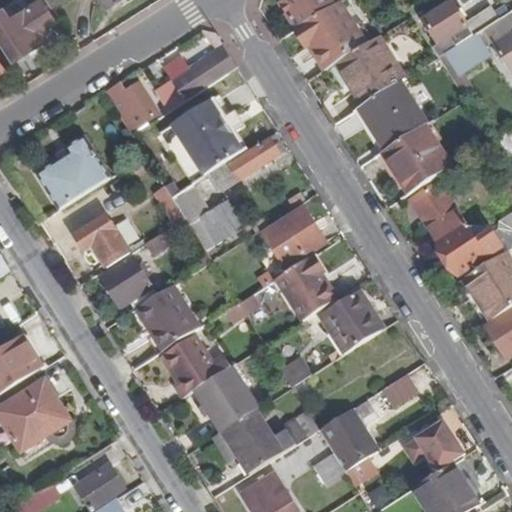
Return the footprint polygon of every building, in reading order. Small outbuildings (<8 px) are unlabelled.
[(6,7),(0,11),(0,28),(19,59),(47,41),(43,35),(60,23),(45,0),(44,0),(14,20),(6,7)] [(102,0),(108,9),(122,0),(102,0)] [(299,30),(326,13),(318,0),(294,0),(283,7),(298,31),(299,30)] [(369,46),(342,3),(326,13),(299,30),(311,50),(317,46),(332,70),(339,65),(369,46)] [(426,21),(448,56),(449,55),(477,38),(485,32),(501,22),(493,10),(469,26),(455,3),(426,21)] [(485,32),(492,44),(511,75),(511,15),(501,22),(485,32)] [(492,44),(485,32),(477,38),(484,49),(492,44)] [(477,38),(449,55),(462,76),(465,74),(490,59),(484,49),(477,38)] [(339,65),(365,107),(403,84),(407,81),(380,39),(369,46),(339,65)] [(317,46),(311,50),(326,73),(332,70),(317,46)] [(238,69),(225,50),(189,72),(190,75),(173,86),(184,104),(189,100),(210,87),(238,69)] [(448,56),(441,60),(466,99),(476,93),(465,74),(462,76),(449,55),(448,56)] [(106,94),(133,136),(160,119),(138,86),(126,93),(121,84),(106,94)] [(360,111),(387,153),(428,127),(430,126),(403,84),(365,107),(360,111)] [(228,164),(248,151),(238,135),(247,130),(235,112),(227,117),(215,99),(162,136),(176,156),(188,149),(206,177),(228,164)] [(455,168),(428,127),(387,153),(384,155),(410,196),(455,168)] [(511,142),(507,134),(494,143),(506,162),(511,158),(511,142)] [(88,140),(68,152),(73,160),(66,164),(42,180),(61,211),(112,178),(88,140)] [(206,177),(204,179),(213,194),(218,192),(220,195),(280,157),(270,141),(230,167),(228,164),(206,177)] [(61,156),(66,164),(73,160),(68,152),(61,156)] [(462,282),(464,281),(506,255),(511,250),(511,171),(500,179),(511,198),(511,234),(501,242),(491,227),(475,237),(442,185),(418,200),(435,225),(429,229),(462,282)] [(193,232),(207,253),(243,231),(236,220),(242,216),(237,208),(231,211),(227,205),(211,215),(193,186),(172,199),(186,220),(193,232)] [(172,199),(169,194),(159,201),(175,227),(186,220),(172,199)] [(435,225),(418,200),(413,204),(429,229),(435,225)] [(304,211),(274,230),(264,236),(285,270),(325,245),(304,211)] [(92,247),(106,270),(131,254),(107,217),(75,236),(85,251),(92,247)] [(155,256),(193,232),(186,220),(175,227),(147,244),(155,256)] [(153,290),(131,254),(106,270),(100,274),(122,309),(134,302),(153,290)] [(511,264),(506,255),(464,281),(491,323),(511,309),(511,264)] [(322,279),(325,277),(314,259),(278,282),(303,323),(304,322),(340,300),(329,283),(326,285),(322,279)] [(0,278),(11,272),(3,260),(0,262),(0,278)] [(259,280),(265,289),(275,283),(269,274),(259,280)] [(174,288),(138,311),(164,353),(201,330),(174,288)] [(156,295),(153,290),(134,302),(137,307),(156,295)] [(240,305),(246,315),(260,306),(254,297),(240,305)] [(328,317),(351,353),(382,334),(358,297),(328,317)] [(240,305),(226,314),(233,324),(246,315),(240,305)] [(511,309),(491,323),(486,326),(508,361),(511,358),(511,309)] [(303,323),(298,326),(302,332),(308,328),(304,322),(303,323)] [(0,398),(33,377),(45,370),(25,339),(0,353),(0,398)] [(176,386),(184,398),(196,391),(230,369),(225,361),(214,368),(195,339),(166,358),(181,383),(176,386)] [(301,364),(284,375),(293,390),(311,379),(301,364)] [(230,369),(196,391),(224,434),(257,413),(259,412),(231,368),(230,369)] [(409,376),(384,392),(393,408),(419,391),(409,376)] [(39,387),(33,377),(0,398),(0,416),(24,454),(47,440),(51,442),(55,444),(60,443),(65,442),(68,439),(72,434),(73,429),(73,426),(72,422),(46,382),(39,387)] [(251,476),(320,432),(307,412),(272,435),(257,413),(224,434),(251,476)] [(377,453),(351,413),(320,432),(334,455),(346,473),(367,460),(377,453)] [(418,441),(439,474),(453,466),(465,458),(444,424),(418,441)] [(346,473),(334,455),(315,467),(328,486),(347,474),(346,473)] [(347,474),(355,487),(376,474),(367,460),(346,473),(347,474)] [(415,490),(429,511),(474,511),(475,511),(480,508),(453,466),(439,474),(415,490)] [(73,492),(86,511),(98,511),(103,510),(100,505),(125,489),(112,468),(73,492)] [(296,511),(273,475),(243,495),(253,511),(296,511)] [(57,482),(15,506),(18,511),(37,511),(65,496),(57,482)] [(121,511),(115,502),(103,510),(98,511),(121,511)]
